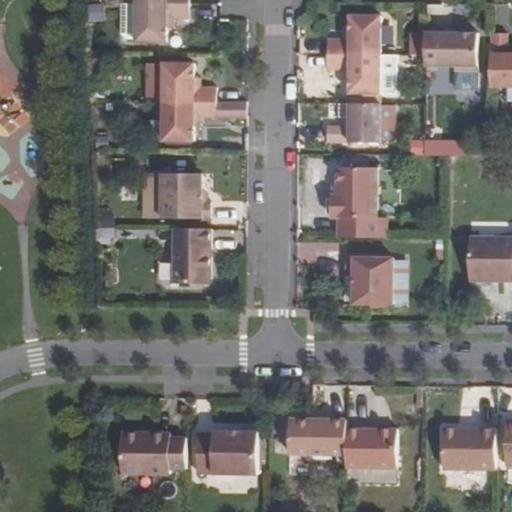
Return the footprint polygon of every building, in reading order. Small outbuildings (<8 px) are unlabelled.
[(188,5),(135,4),(134,43),(166,44),(166,38),(166,20),(188,20),(188,5)] [(328,55),(382,56),(383,17),(351,17),(351,41),(345,41),(328,40),(328,55)] [(455,72),(478,73),(479,35),(451,34),(451,39),(444,39),(444,35),(444,34),(426,34),(426,67),(455,67),(455,72)] [(507,35),(492,35),(492,88),(511,88),(511,55),(507,56),(507,49),(507,35)] [(382,56),(328,55),(328,70),(351,70),(350,94),(382,94),(382,56)] [(162,103),(216,103),(216,88),(199,88),(193,88),(194,64),(162,64),(162,103)] [(382,94),(350,94),(350,104),(382,104),(382,94)] [(216,103),(162,103),(161,141),(193,142),(193,118),(215,118),(216,103)] [(328,143),(382,143),(382,104),(350,104),(350,105),(350,110),(350,128),(344,128),(328,128),(328,143)] [(428,157),(479,155),(478,138),(427,140),(428,157)] [(377,168),(338,168),(338,186),(338,196),(334,196),(332,196),(332,218),(339,218),(339,239),(386,239),(387,218),(377,218),(377,168)] [(203,175),(163,175),(163,220),(211,220),(211,203),(202,203),(203,175)] [(211,230),(174,229),(174,284),(211,285),(211,230)] [(511,238),(470,238),(470,282),(511,282),(511,238)] [(395,259),(347,259),(347,276),(355,276),(355,304),(394,305),(395,259)] [(355,303),(355,276),(347,276),(346,303),(355,303)] [(347,420),(290,420),(290,456),(347,456),(347,430),(347,420)] [(497,430),(444,429),(444,470),(497,471),(497,430)] [(398,430),(347,430),(347,456),(347,469),(398,470),(398,430)] [(215,435),(199,435),(198,475),(259,475),(259,433),(215,432),(215,435)] [(171,435),(123,435),(122,475),(171,475),(171,470),(187,470),(187,439),(171,439),(171,435)]
